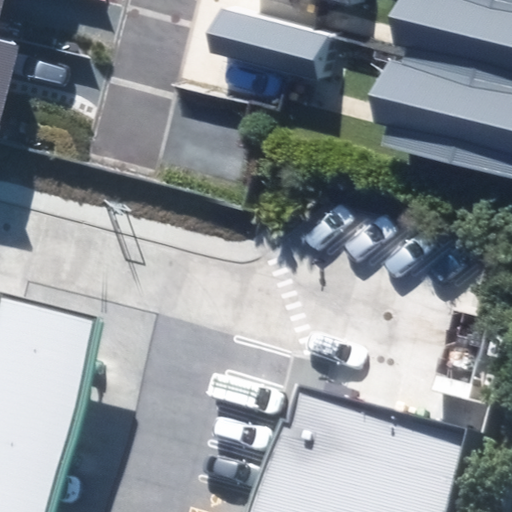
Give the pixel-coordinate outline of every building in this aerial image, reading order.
[(240,0),(231,35),(341,62),(352,21),(268,0),(240,0)] [(511,66),(511,0),(441,0),(430,46),(511,66)] [(511,149),(511,66),(430,46),(410,124),(511,149)] [(0,434),(0,511),(97,511),(144,335),(34,307),(0,434)] [(473,511),(492,440),(327,396),(301,440),(282,483),(271,511),(473,511)]
